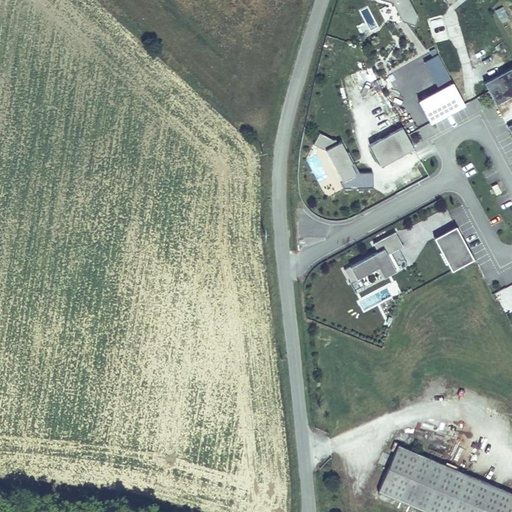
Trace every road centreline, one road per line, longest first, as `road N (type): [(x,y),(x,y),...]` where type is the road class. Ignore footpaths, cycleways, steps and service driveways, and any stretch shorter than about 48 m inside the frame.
road 1 (tertiary): [(322,0),(284,123),(276,182),(308,495)]
road 2 (unknown): [(304,455),(415,421),(486,436),(511,454)]
road 3 (unknown): [(482,133),(456,7)]
